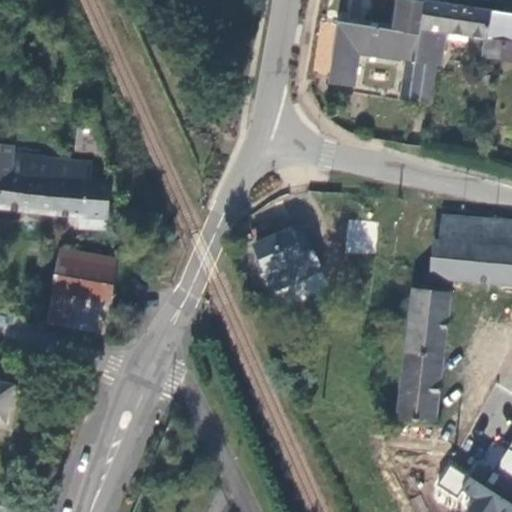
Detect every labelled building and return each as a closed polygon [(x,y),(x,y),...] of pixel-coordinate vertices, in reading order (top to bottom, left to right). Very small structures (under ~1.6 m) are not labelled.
[(416,63),(425,3),(405,0),(398,0),(394,31),(338,23),(329,84),(354,89),(359,54),(405,62),(399,101),(410,102),(410,101),(416,63)] [(504,42),(508,14),(426,1),(425,3),(416,63),(435,66),(441,68),(446,33),(486,39),(483,58),(500,61),(504,42)] [(511,63),(511,43),(504,42),(500,61),(500,62),(511,63)] [(429,104),(435,66),(416,63),(410,101),(429,104)] [(62,162),(63,161),(28,157),(25,176),(0,173),(0,174),(0,209),(57,215),(62,162)] [(62,162),(57,215),(79,217),(78,230),(104,232),(105,219),(107,219),(110,184),(90,182),(92,165),(62,162)] [(356,207),(358,191),(339,190),(338,206),(356,207)] [(511,282),(511,225),(443,215),(439,236),(435,237),(430,274),(511,282)] [(350,252),(396,252),(398,218),(340,216),(339,238),(348,240),(350,252)] [(301,221),(252,244),(273,288),(320,269),(301,221)] [(61,249),(47,323),(106,334),(117,270),(111,269),(112,259),(61,249)] [(439,385),(451,290),(413,286),(401,380),(439,385)] [(309,313),(299,306),(285,323),(296,331),(309,313)] [(433,423),(439,385),(401,380),(396,416),(433,423)] [(0,422),(5,424),(13,386),(0,383),(0,422)] [(499,471),(471,486),(480,499),(507,485),(499,471)]
